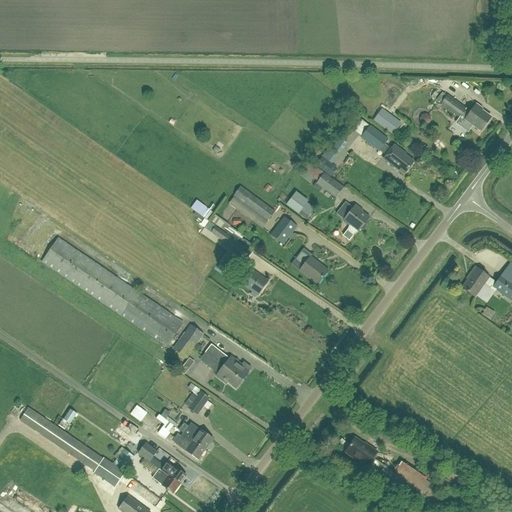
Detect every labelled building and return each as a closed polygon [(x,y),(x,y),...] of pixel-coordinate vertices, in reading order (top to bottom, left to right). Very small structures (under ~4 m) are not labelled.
[(498,40),(485,39),(484,57),(497,58),(498,40)] [(396,84),(390,91),(400,100),(406,93),(396,84)] [(446,96),(441,93),(435,100),(440,104),(439,105),(459,120),(461,117),(480,131),(490,118),(474,106),(470,112),(446,95),(446,96)] [(368,127),(360,121),(351,132),(378,153),(379,151),(386,157),(384,159),(398,170),(400,171),(404,174),(413,162),(404,155),(405,155),(394,146),(391,151),(384,145),(387,141),(369,126),(368,127)] [(336,137),(313,167),(330,178),(336,170),(330,166),(345,144),(336,137)] [(330,178),(313,167),(308,163),(302,171),(316,182),(315,185),(334,199),(342,188),(329,179),(330,178)] [(275,212),(240,187),(233,197),(234,197),(229,204),(262,229),(275,212)] [(292,200),(289,206),(301,213),(305,207),(292,200)] [(366,224),(370,218),(355,207),(350,214),(347,211),(351,207),(345,203),(337,214),(345,220),(344,221),(350,225),(348,231),(354,236),(359,232),(361,229),(364,230),(367,226),(366,224)] [(199,213),(209,220),(214,213),(203,206),(199,213)] [(242,236),(214,216),(209,222),(224,233),(225,232),(238,241),(242,236)] [(297,227),(284,217),(270,235),(283,245),(297,227)] [(252,253),(208,222),(203,229),(246,260),(252,253)] [(182,324),(57,239),(42,262),(167,347),(169,344),(174,348),(172,350),(186,359),(191,351),(197,355),(202,348),(196,344),(203,335),(190,325),(177,343),(172,339),(182,324)] [(312,256),(303,249),(291,265),(300,272),(300,273),(317,286),(328,271),(311,258),(312,256)] [(471,277),(462,289),(475,298),(484,286),(492,292),(493,290),(511,303),(511,267),(510,266),(497,285),(475,269),(470,276),(471,277)] [(267,282),(251,270),(241,285),(257,297),(267,282)] [(485,313),(493,318),(497,313),(488,308),(485,313)] [(211,346),(205,354),(217,363),(242,381),(248,373),(251,369),(243,363),(241,366),(230,357),(229,359),(211,346)] [(217,363),(205,354),(200,361),(217,374),(215,377),(224,383),(225,381),(235,389),(242,381),(217,363)] [(183,371),(193,377),(201,364),(191,358),(183,371)] [(210,400),(201,393),(196,399),(192,396),(184,406),(197,416),(210,400)] [(143,423),(150,413),(139,405),(132,414),(143,423)] [(102,459),(28,408),(19,421),(95,472),(94,473),(115,488),(125,474),(121,471),(134,457),(124,450),(112,465),(103,458),(102,459)] [(173,426),(159,415),(156,419),(164,425),(162,428),(168,432),(173,426)] [(108,428),(112,433),(118,428),(114,423),(108,428)] [(183,434),(205,451),(213,439),(191,423),(188,427),(183,424),(178,431),(183,434)] [(119,437),(124,429),(120,425),(114,434),(119,437)] [(169,435),(160,428),(155,434),(164,441),(169,435)] [(120,437),(133,449),(140,441),(127,429),(120,437)] [(205,451),(183,434),(175,445),(198,461),(205,451)] [(378,455),(355,438),(345,452),(368,469),(367,471),(386,485),(384,487),(414,509),(426,493),(396,472),(394,474),(374,460),(378,455)] [(143,460),(179,486),(186,477),(167,463),(160,472),(158,470),(147,463),(155,452),(144,444),(137,455),(143,460)] [(157,456),(161,458),(166,451),(161,449),(157,456)] [(173,494),(179,486),(143,460),(139,465),(154,476),(152,479),(173,494)] [(147,511),(127,497),(118,510),(121,511),(147,511)] [(469,497),(465,507),(471,510),(476,500),(469,497)]
